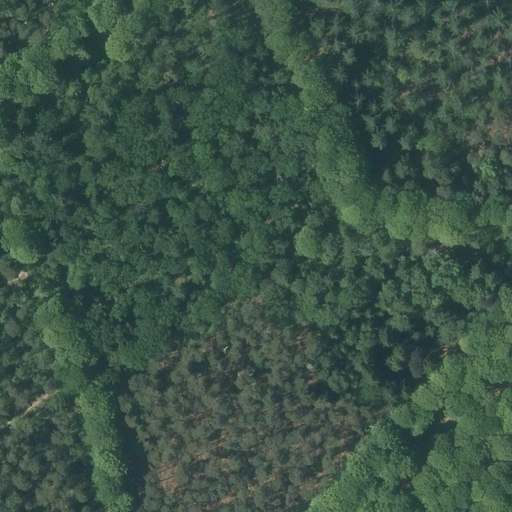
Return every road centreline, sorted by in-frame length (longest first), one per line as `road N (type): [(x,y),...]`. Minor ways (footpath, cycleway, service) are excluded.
road 1 (track): [(0,429),(511,63)]
road 2 (track): [(277,0),(354,174)]
road 3 (track): [(141,0),(0,87)]
